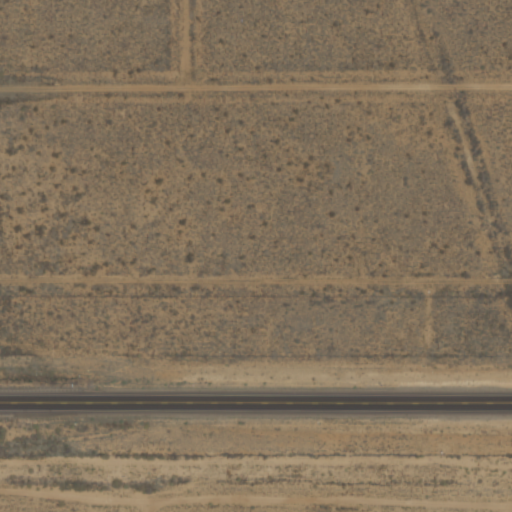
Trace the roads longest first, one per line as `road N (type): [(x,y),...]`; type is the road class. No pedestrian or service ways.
road 1 (track): [(0,488),(131,498),(146,511),(178,498),(511,507)]
road 2 (track): [(0,91),(511,86)]
road 3 (primary): [(511,390),(0,392)]
